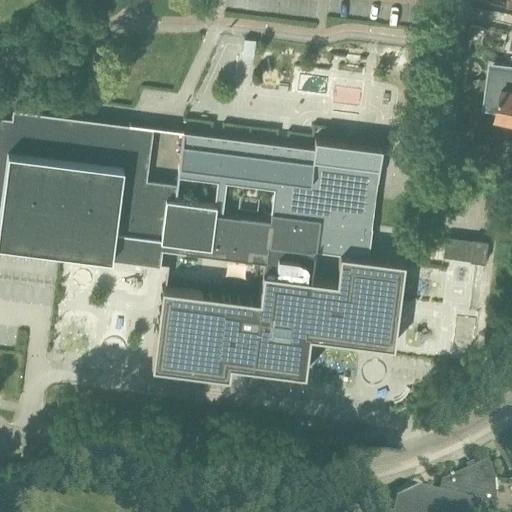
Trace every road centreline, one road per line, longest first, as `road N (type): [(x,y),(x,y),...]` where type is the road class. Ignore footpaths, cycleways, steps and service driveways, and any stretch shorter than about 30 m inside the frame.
road 1 (residential): [(0,438),(203,469),(372,471),(511,404)]
road 2 (residential): [(511,165),(447,152),(429,117),(431,85),(447,72),(455,1)]
